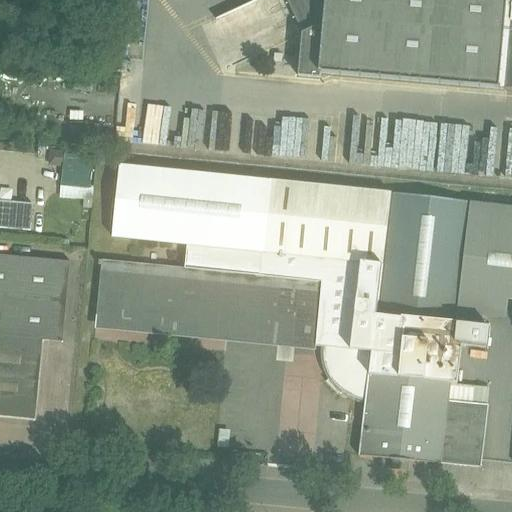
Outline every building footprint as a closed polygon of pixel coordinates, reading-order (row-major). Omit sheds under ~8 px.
[(511,0),(260,0),(218,20),(262,0),(287,0),(304,34),(303,34),(300,77),(321,79),(322,74),(504,90),(511,0)] [(220,130),(229,108),(177,108),(174,115),(164,111),(135,111),(135,126),(144,126),(148,117),(154,120),(154,122),(153,134),(139,134),(136,142),(146,146),(188,146),(189,137),(176,137),(168,134),(169,116),(180,116),(180,122),(206,122),(206,130),(220,130)] [(64,168),(65,152),(52,152),(52,167),(64,168)] [(64,156),(63,202),(96,202),(96,156),(64,156)] [(384,266),(263,255),(270,182),(119,169),(112,239),(189,246),(186,270),(322,284),(316,347),(325,348),(325,355),(325,359),(326,364),(327,369),(329,374),(332,378),(328,382),(339,395),(343,391),(347,394),(352,397),(358,399),(367,402),(378,316),(384,266)] [(392,195),(270,182),(263,255),(384,266),(392,195)] [(473,204),(392,195),(384,266),(378,316),(458,323),(462,294),(473,204)] [(0,227),(32,230),(35,204),(0,200),(0,227)] [(511,208),(473,204),(462,294),(511,299),(511,208)] [(74,263),(0,255),(0,419),(33,422),(37,423),(46,342),(66,344),(74,263)] [(322,284),(186,270),(103,263),(96,331),(316,352),(316,347),(322,284)] [(458,323),(378,316),(367,402),(360,457),(481,468),(489,407),(449,403),(458,323)]
